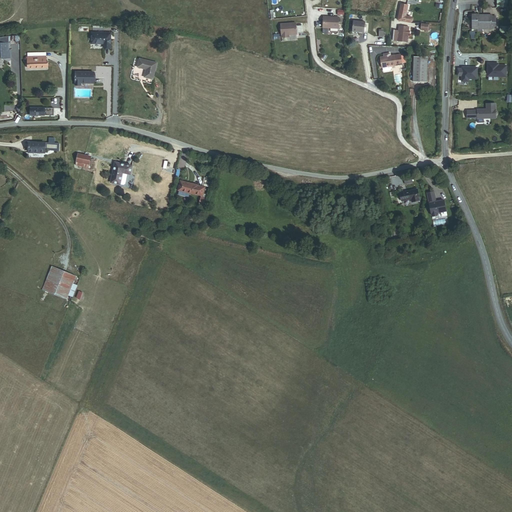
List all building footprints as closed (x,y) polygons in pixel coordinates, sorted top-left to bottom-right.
[(406,18),(409,7),(403,5),(399,21),(412,24),(413,20),(406,18)] [(489,28),(493,28),(493,15),(489,16),(488,14),(476,15),(471,15),(472,30),(477,30),(477,26),(489,26),(489,28)] [(339,17),(324,16),(323,28),(339,29),(339,17)] [(296,23),(281,24),(282,38),(289,37),(289,35),(297,34),(296,23)] [(366,24),(350,23),(349,33),(365,34),(365,29),(367,29),(367,27),(366,27),(366,24)] [(394,41),(410,44),(412,32),(410,32),(411,29),(400,27),(400,32),(395,31),(394,41)] [(103,49),(111,49),(111,34),(93,33),(92,45),(104,45),(103,49)] [(0,59),(11,59),(11,50),(9,50),(9,44),(0,43),(0,59)] [(387,54),(384,55),(384,57),(381,57),(382,68),(383,68),(383,71),(385,72),(390,71),(391,69),(391,67),(396,66),(396,65),(402,65),(401,55),(395,55),(388,56),(387,54)] [(29,68),(48,68),(48,62),(47,62),(47,57),(34,57),(34,62),(29,62),(29,68)] [(427,57),(414,57),(413,82),(427,82),(427,57)] [(144,78),(154,81),(158,64),(140,60),(139,69),(146,70),(144,78)] [(505,78),(505,67),(497,67),(491,67),(491,65),(486,65),(486,78),(505,78)] [(461,71),(457,71),(457,78),(461,78),(461,83),(468,83),(468,81),(476,81),(476,69),(461,69),(461,71)] [(82,84),(94,84),(94,73),(76,73),(76,86),(82,86),(82,84)] [(477,120),(495,119),(494,105),(486,105),(486,111),(476,111),(476,112),(466,112),(467,120),(477,119),(477,120)] [(59,152),(60,145),(55,144),(49,144),(29,143),(29,153),(46,153),(46,150),(49,150),(50,152),(59,152)] [(73,166),(80,167),(82,158),(76,156),(73,166)] [(80,167),(86,169),(88,159),(82,158),(80,167)] [(133,166),(115,162),(110,183),(121,185),(121,184),(124,185),(125,184),(126,183),(127,176),(127,175),(126,174),(131,175),(133,166)] [(198,185),(180,181),(178,190),(196,195),(196,194),(203,196),(205,187),(198,185)] [(409,205),(417,203),(415,191),(399,194),(400,203),(408,201),(409,205)] [(434,191),(427,193),(429,201),(436,200),(434,191)] [(444,200),(429,203),(432,215),(433,216),(437,216),(438,213),(446,211),(444,200)] [(41,295),(65,304),(66,300),(71,289),(74,280),(51,271),(41,295)] [(75,290),(71,289),(66,300),(71,302),(75,290)]
